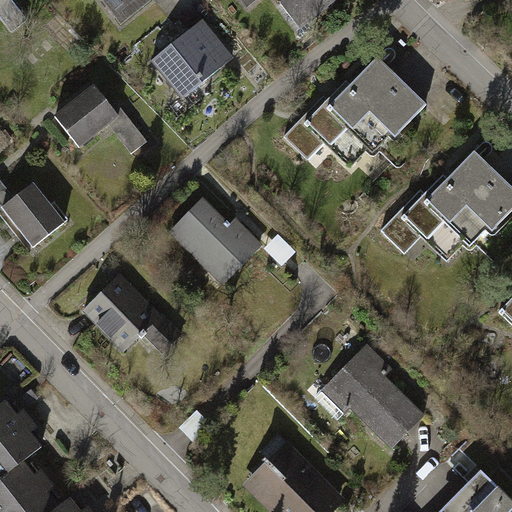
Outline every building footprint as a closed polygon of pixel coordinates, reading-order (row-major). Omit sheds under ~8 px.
[(0,0),(0,17),(14,36),(31,23),(12,0),(0,0)] [(101,0),(123,27),(157,0),(101,0)] [(265,0),(271,0),(300,35),(337,5),(333,0),(239,0),(250,13),(265,0)] [(185,100),(237,59),(207,21),(155,63),(185,100)] [(387,50),(352,86),(347,81),(327,102),(324,99),(285,138),(302,155),(320,136),(352,167),(371,147),(375,151),(378,148),(382,152),(427,106),(387,68),(396,57),(397,55),(397,52),(396,50),(394,49),(391,48),(389,49),(387,50)] [(120,118),(96,88),(56,119),(82,151),(112,128),(135,156),(151,143),(127,113),(120,118)] [(0,156),(15,145),(3,131),(0,133),(0,156)] [(484,144),(449,180),(444,175),(424,196),(420,193),(382,232),(399,248),(417,230),(449,260),(468,241),(472,245),(475,242),(479,246),(511,211),(511,189),(483,161),(493,151),(494,149),(494,146),(493,144),(491,143),(488,142),(486,143),(484,144)] [(33,254),(68,226),(35,185),(19,198),(0,175),(0,206),(3,211),(0,213),(33,254)] [(227,226),(199,198),(162,235),(219,291),(264,246),(236,217),(227,226)] [(167,326),(119,275),(78,313),(127,364),(167,326)] [(511,300),(500,313),(511,324),(511,300)] [(391,372),(365,346),(312,400),(336,425),(345,416),(388,457),(426,418),(385,378),(391,372)] [(19,418),(7,404),(0,409),(0,482),(25,463),(43,450),(33,436),(40,430),(26,412),(19,418)] [(336,511),(345,504),(287,442),(237,489),(258,511),(336,511)] [(37,478),(25,463),(0,482),(0,511),(58,511),(61,509),(51,496),(58,490),(44,472),(37,478)] [(511,511),(511,499),(495,483),(486,492),(477,484),(450,511),(511,511)] [(88,511),(81,511),(73,501),(61,509),(58,511),(93,511),(92,509),(88,511)]
